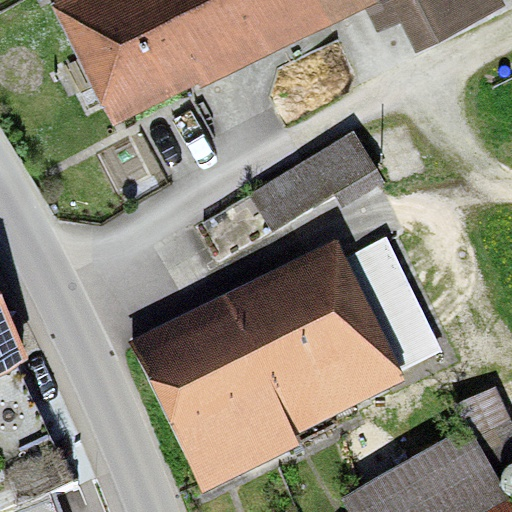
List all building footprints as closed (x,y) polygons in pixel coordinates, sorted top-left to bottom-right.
[(72,0),(113,82),(277,0),(316,0),(322,12),(345,0),(370,0),(378,15),(403,3),(419,35),(488,0),(72,0)] [(279,184),(285,195),(261,210),(274,232),(336,195),(342,205),(378,184),(352,140),(279,184)] [(244,471),(238,459),(289,434),(279,414),(318,395),(321,402),(382,372),(331,266),(270,296),(273,302),(141,366),(203,491),(244,471)] [(0,465),(17,509),(74,486),(0,331),(0,465)] [(474,452),(502,437),(486,400),(457,413),(470,446),(474,452)] [(470,446),(358,509),(359,511),(507,511),(474,452),(470,446)]
